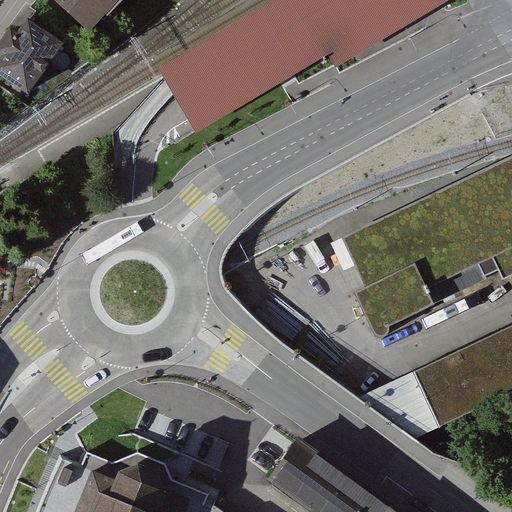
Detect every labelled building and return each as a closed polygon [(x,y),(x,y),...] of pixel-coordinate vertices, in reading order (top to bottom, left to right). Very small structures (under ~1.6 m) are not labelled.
[(61,0),(88,25),(111,0),(61,0)] [(454,0),(284,0),(170,68),(178,81),(192,106),(208,131),(290,82),(339,53),(346,65),(454,0)] [(60,41),(28,19),(18,33),(10,27),(0,41),(0,50),(5,53),(0,59),(0,70),(28,89),(60,41)] [(482,275),(498,268),(503,278),(511,273),(511,158),(338,236),(359,285),(352,288),(371,331),(431,304),(422,284),(476,260),(482,275)] [(511,326),(414,372),(440,428),(511,394),(511,326)] [(386,511),(389,509),(298,442),(272,479),(305,503),(307,500),(317,506),(312,511),(386,511)] [(116,481),(92,472),(76,511),(184,511),(189,500),(163,490),(156,473),(138,466),(120,473),(116,481)]
